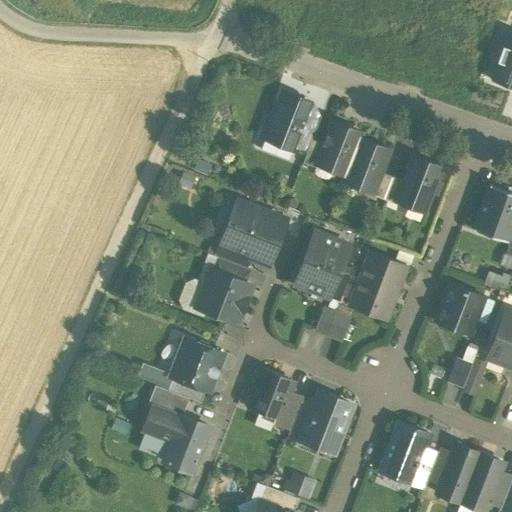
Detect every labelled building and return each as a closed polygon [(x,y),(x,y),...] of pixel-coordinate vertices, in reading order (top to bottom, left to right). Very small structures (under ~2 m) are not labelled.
[(511,32),(509,31),(491,80),(511,88),(511,32)] [(308,101),(283,91),(273,116),(273,115),(267,117),(264,126),(267,131),(268,131),(265,138),(293,149),(294,146),(296,147),(308,114),(311,107),(308,101)] [(308,114),(296,147),(307,151),(311,140),(320,118),(308,114)] [(362,133),(332,121),(323,144),(315,164),(344,175),(345,175),(359,138),(360,138),(362,133)] [(360,138),(359,138),(345,175),(344,175),(342,180),(372,192),(373,192),(380,172),(389,149),(360,138)] [(307,151),(303,163),(314,167),(315,164),(323,144),(311,140),(307,151)] [(442,166),(413,155),(403,181),(395,201),(424,212),(442,166)] [(392,176),(380,172),(373,192),(372,192),(371,195),(383,199),(392,176)] [(392,176),(383,199),(394,204),(395,201),(403,181),(392,176)] [(511,192),(489,184),(473,229),(507,242),(511,228),(511,192)] [(285,220),(239,202),(227,233),(226,234),(253,245),(252,245),(272,253),(285,220)] [(253,245),(226,234),(227,233),(223,231),(213,255),(244,267),(252,245),(253,245)] [(348,244),(315,231),(295,283),(328,296),(348,244)] [(404,265),(371,252),(361,279),(394,291),(404,265)] [(244,267),(217,257),(212,270),(230,276),(245,282),(250,269),(244,267)] [(212,270),(210,269),(195,306),(207,311),(206,313),(209,318),(215,320),(221,318),(221,317),(237,322),(242,310),(243,310),(244,309),(242,308),(246,299),(247,299),(248,298),(246,298),(251,285),(245,282),(212,270)] [(486,282),(503,289),(509,276),(491,269),(486,282)] [(394,291),(361,279),(351,305),(384,318),(394,291)] [(483,296),(451,284),(437,321),(455,328),(457,332),(465,336),(473,332),(476,324),(474,319),(483,296)] [(324,307),(315,330),(326,334),(335,312),(324,307)] [(511,309),(506,308),(487,357),(508,365),(510,362),(511,362),(511,309)] [(208,343),(201,341),(196,343),(182,337),(168,375),(173,377),(205,390),(210,391),(215,378),(216,378),(220,368),(219,367),(225,354),(210,348),(208,343)] [(471,364),(456,358),(448,381),(463,386),(471,364)] [(160,374),(142,367),(138,376),(157,384),(160,374)] [(291,381),(264,370),(254,394),(250,396),(248,403),(250,409),(258,412),(262,410),(276,415),(277,416),(287,391),(291,381)] [(205,390),(173,377),(167,390),(188,398),(200,403),(205,390)] [(167,390),(155,385),(147,405),(151,407),(152,406),(181,417),(188,398),(167,390)] [(287,391),(277,416),(276,415),(273,422),(290,429),(300,402),(303,397),(287,391)] [(320,391),(314,407),(301,440),(321,447),(324,438),(329,436),(334,438),(339,436),(351,404),(320,391)] [(300,402),(290,429),(287,435),(301,440),(314,407),(300,402)] [(181,417),(152,406),(151,407),(143,430),(170,440),(162,461),(192,473),(210,426),(208,425),(207,427),(181,417)] [(430,434),(398,421),(379,470),(411,482),(424,449),(430,434)] [(439,484),(436,492),(460,502),(479,453),(455,444),(452,451),(439,484)] [(452,451),(440,447),(437,454),(427,480),(439,484),(452,451)] [(424,449),(411,482),(424,487),(427,480),(437,454),(424,449)] [(479,453),(460,502),(485,511),(488,503),(501,470),(504,463),(479,453)] [(284,488),(309,498),(317,479),(291,470),(284,488)] [(511,474),(501,470),(488,503),(500,508),(511,478),(511,475),(511,474)] [(511,511),(511,478),(500,508),(509,511),(511,511)] [(292,511),(298,498),(264,485),(258,502),(260,503),(260,501),(287,511),(292,511)] [(287,511),(260,501),(260,503),(256,511),(287,511)]
